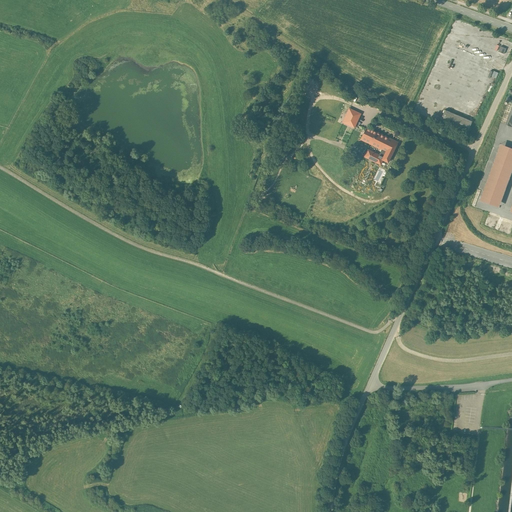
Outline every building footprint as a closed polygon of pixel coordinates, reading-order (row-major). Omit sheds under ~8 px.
[(349,108),(336,135),(341,138),(348,141),(360,114),(349,108)] [(473,122),(444,110),(440,121),(468,133),(473,122)] [(377,155),(357,146),(355,151),(378,161),(379,158),(378,157),(388,137),(367,127),(361,139),(380,149),(377,155)] [(392,140),(388,137),(378,157),(379,158),(388,162),(396,146),(391,143),(392,140)] [(511,171),(511,148),(501,144),(480,200),(499,207),(511,171)] [(503,219),(489,214),(484,226),(498,231),(503,219)]
